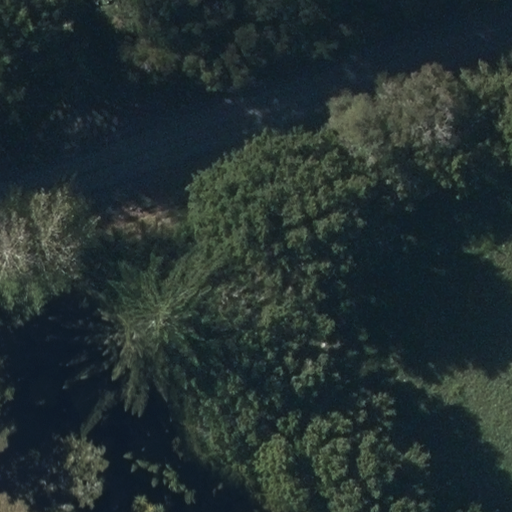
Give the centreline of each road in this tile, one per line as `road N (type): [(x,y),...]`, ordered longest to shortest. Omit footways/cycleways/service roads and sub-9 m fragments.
road 1 (unclassified): [(0,211),(511,36)]
road 2 (track): [(163,157),(97,0)]
